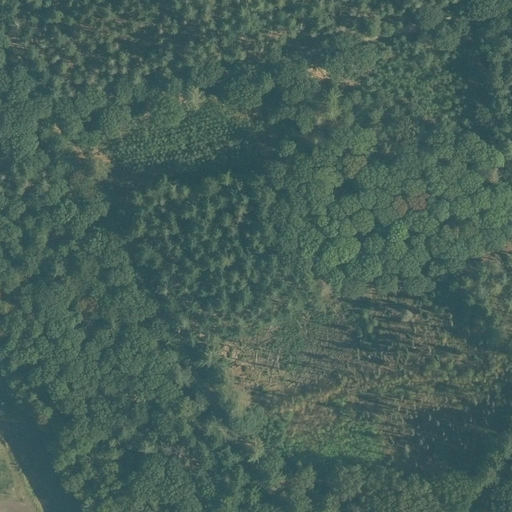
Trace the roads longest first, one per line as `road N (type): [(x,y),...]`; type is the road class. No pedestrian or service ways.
road 1 (track): [(0,25),(270,511)]
road 2 (track): [(511,3),(244,65),(226,85),(53,122)]
road 3 (track): [(254,484),(511,498)]
road 4 (track): [(511,205),(475,0)]
